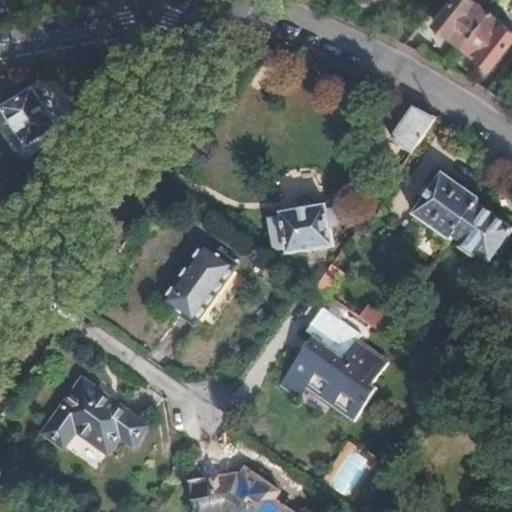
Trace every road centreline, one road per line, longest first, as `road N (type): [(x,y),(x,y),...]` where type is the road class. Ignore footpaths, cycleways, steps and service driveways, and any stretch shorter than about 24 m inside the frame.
road 1 (tertiary): [(19,281),(212,19)]
road 2 (residential): [(511,139),(455,96),(248,0)]
road 3 (residential): [(19,281),(201,409)]
road 4 (residential): [(212,19),(0,48)]
